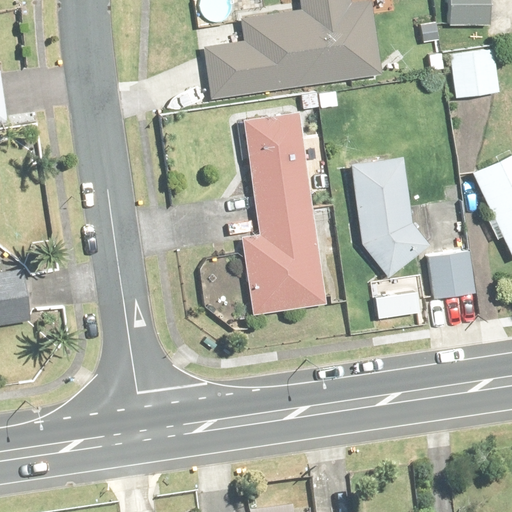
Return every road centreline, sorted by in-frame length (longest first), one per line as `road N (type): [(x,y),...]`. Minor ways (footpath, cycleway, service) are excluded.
road 1 (residential): [(95,0),(95,77),(142,432)]
road 2 (tertiary): [(142,432),(511,379)]
road 3 (tertiary): [(0,458),(142,432)]
